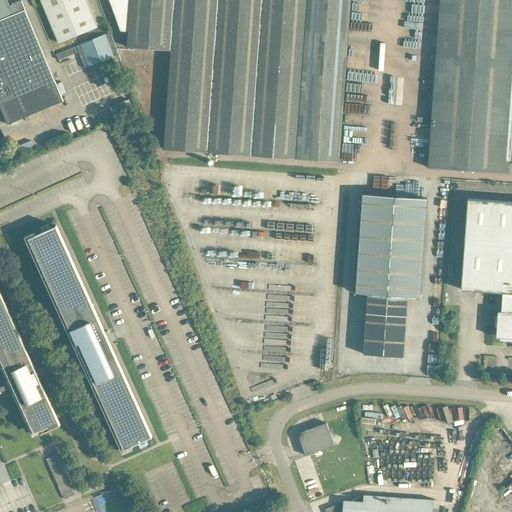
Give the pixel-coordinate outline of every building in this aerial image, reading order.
[(0,0),(0,105),(8,124),(63,101),(22,1),(9,6),(6,0),(0,0)] [(40,0),(58,43),(97,27),(86,0),(40,0)] [(164,149),(174,150),(339,162),(350,0),(109,0),(121,31),(128,31),(127,47),(171,50),(164,149)] [(511,0),(439,0),(428,167),(508,173),(509,160),(511,160),(511,0)] [(368,294),(364,354),(403,357),(408,296),(420,297),(427,198),(363,194),(356,293),(368,294)] [(503,292),(502,311),(498,311),(496,337),(511,338),(511,201),(468,199),(461,289),(503,292)] [(0,391),(13,386),(34,432),(40,430),(40,429),(48,426),(49,429),(41,432),(42,433),(60,424),(38,374),(82,355),(124,449),(152,436),(56,225),(29,238),(80,350),(37,370),(38,370),(36,371),(0,290),(0,391)] [(335,445),(327,422),(302,431),(300,434),(299,437),(306,456),(335,445)] [(46,459),(60,490),(64,499),(74,494),(70,485),(57,454),(46,459)] [(511,477),(511,456),(496,469),(507,482),(511,477)] [(433,511),(434,499),(364,494),(363,501),(343,500),(343,504),(338,504),(330,507),(329,511),(328,510),(328,511),(433,511)]
